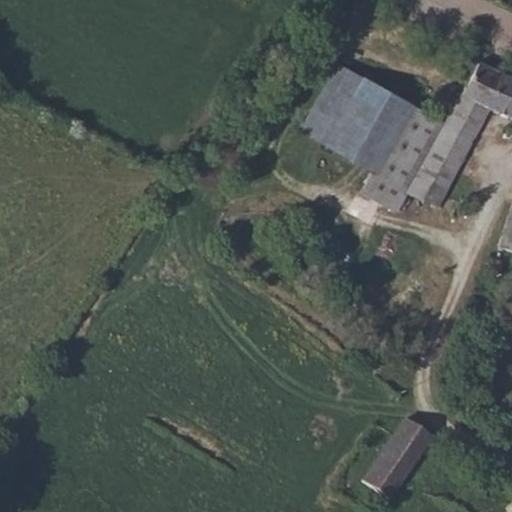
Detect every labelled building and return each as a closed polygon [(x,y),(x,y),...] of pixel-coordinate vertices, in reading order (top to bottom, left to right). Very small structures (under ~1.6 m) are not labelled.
[(290,124),(373,170),(411,102),(329,56),(290,124)] [(511,75),(477,61),(445,122),(411,102),(373,170),(361,189),(397,211),(411,192),(436,203),(488,105),(511,115),(511,75)] [(511,211),(503,228),(511,233),(511,211)] [(495,256),(508,263),(511,256),(511,250),(500,245),(495,256)] [(389,503),(433,438),(405,421),(364,483),(389,503)]
